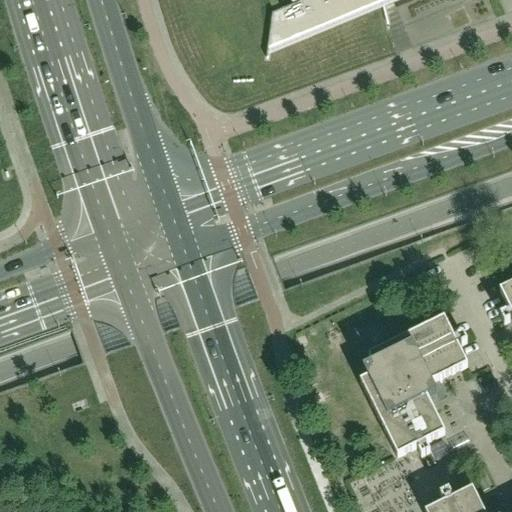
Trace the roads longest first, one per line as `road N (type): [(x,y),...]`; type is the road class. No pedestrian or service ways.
road 1 (tertiary): [(511,82),(169,206)]
road 2 (tertiary): [(186,257),(511,140)]
road 3 (primary): [(283,511),(186,257)]
road 4 (primary): [(125,280),(220,511)]
road 5 (primary): [(36,0),(108,230)]
road 6 (primary): [(169,206),(101,0)]
road 7 (secondary): [(0,326),(125,280)]
